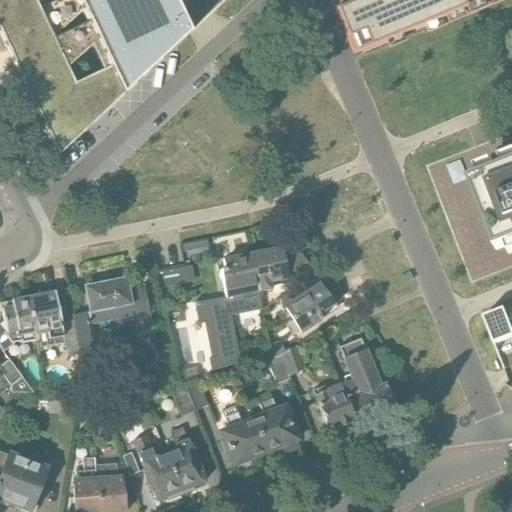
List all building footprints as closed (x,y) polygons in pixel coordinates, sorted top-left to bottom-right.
[(116,104),(189,36),(172,0),(0,0),(0,37),(57,159),(116,104)] [(328,0),(337,20),(367,7),(364,0),(410,0),(422,28),(490,0),(328,0)] [(511,167),(508,169),(470,184),(497,253),(511,247),(511,167)] [(250,257),(258,295),(268,293),(272,292),(272,290),(278,289),(277,284),(285,283),(286,285),(309,271),(294,247),(282,255),(282,250),(250,257)] [(233,316),(261,311),(258,295),(250,257),(224,262),(226,271),(220,272),(225,300),(206,303),(216,357),(207,359),(210,372),(240,363),(230,315),(233,315),(233,316)] [(187,279),(185,268),(161,272),(164,284),(187,279)] [(70,317),(79,363),(81,362),(97,359),(91,327),(131,320),(152,315),(147,289),(130,293),(127,281),(83,290),(88,314),(70,317)] [(319,287),(284,309),(301,336),(323,321),(320,316),(334,306),(327,295),(325,296),(319,287)] [(28,300),(35,343),(36,345),(37,352),(64,347),(55,295),(28,300)] [(20,345),(35,343),(28,300),(11,303),(12,309),(1,311),(3,324),(5,337),(11,344),(19,343),(20,345)] [(511,339),(511,306),(483,318),(494,347),(511,339)] [(11,344),(5,337),(3,324),(0,325),(0,351),(3,355),(13,348),(11,344)] [(341,385),(355,424),(355,425),(365,421),(366,421),(396,409),(392,397),(384,400),(360,341),(339,349),(343,360),(341,361),(348,377),(343,379),(345,384),(341,385)] [(289,378),(306,371),(296,347),(283,355),(281,356),(289,378)] [(0,374),(10,388),(10,395),(32,395),(21,380),(22,379),(8,361),(7,361),(3,355),(0,351),(0,374)] [(290,381),(289,378),(281,356),(273,359),(266,362),(276,386),(290,381)] [(194,413),(208,407),(198,383),(183,387),(194,413)] [(350,426),(355,424),(341,385),(324,391),(324,388),(313,392),(315,397),(313,398),(329,435),(338,431),(339,434),(351,429),(350,426)] [(181,418),(194,413),(183,387),(178,389),(171,391),(181,418)] [(297,444),(296,443),(297,442),(292,428),(295,427),(286,405),(275,410),(270,394),(256,399),(263,414),(251,419),(266,455),(281,449),(282,450),(283,451),(284,453),(285,453),(287,454),(289,454),(290,454),(292,454),(293,453),(295,452),(296,451),(297,450),(297,448),(297,446),(297,444)] [(227,428),(218,431),(233,468),(234,468),(235,470),(240,473),(245,472),(249,469),(250,465),(248,462),(266,455),(251,419),(240,423),(234,407),(220,413),(227,428)] [(164,455),(181,497),(195,491),(194,488),(204,484),(200,475),(202,475),(190,445),(189,445),(182,429),(169,434),(175,450),(164,455)] [(167,502),(181,497),(164,455),(154,459),(146,437),(145,438),(132,443),(131,443),(141,464),(139,465),(151,495),(153,494),(156,503),(166,499),(167,502)] [(0,473),(1,474),(0,475),(0,502),(24,511),(34,511),(36,509),(33,508),(48,469),(8,453),(7,457),(0,453),(0,473)] [(94,476),(97,511),(123,511),(119,478),(118,478),(117,470),(95,472),(95,476),(94,476)] [(74,511),(97,511),(94,476),(87,477),(87,472),(75,473),(75,481),(73,481),(74,511)]
